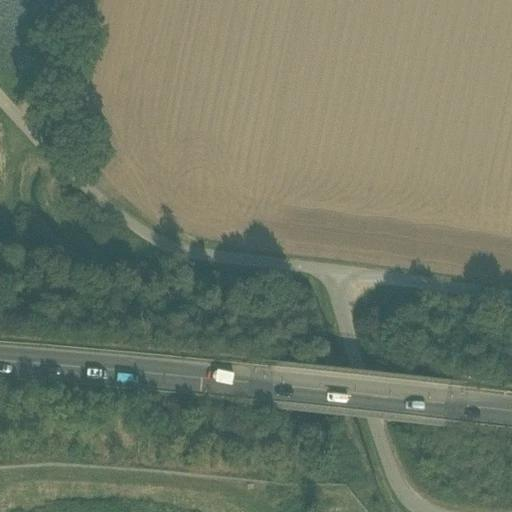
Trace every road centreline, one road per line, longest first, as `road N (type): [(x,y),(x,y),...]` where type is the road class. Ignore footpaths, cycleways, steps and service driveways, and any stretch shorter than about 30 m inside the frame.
road 1 (unclassified): [(0,103),(90,194),(160,246),(511,301)]
road 2 (primary): [(511,418),(0,374)]
road 3 (track): [(29,136),(60,0)]
